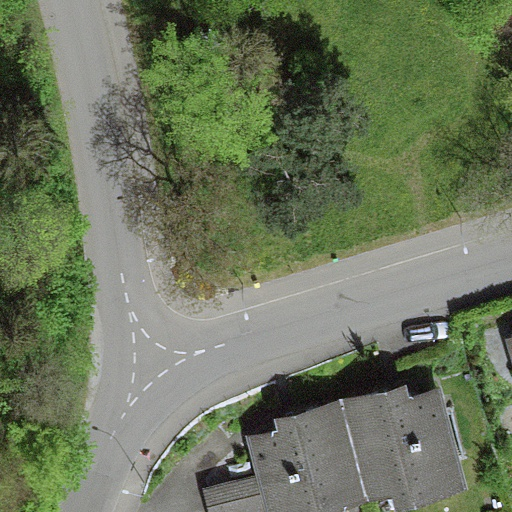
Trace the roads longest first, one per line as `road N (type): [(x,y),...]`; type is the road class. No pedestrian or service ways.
road 1 (residential): [(511,256),(142,359)]
road 2 (residential): [(81,0),(142,359)]
road 3 (residential): [(86,511),(142,359)]
